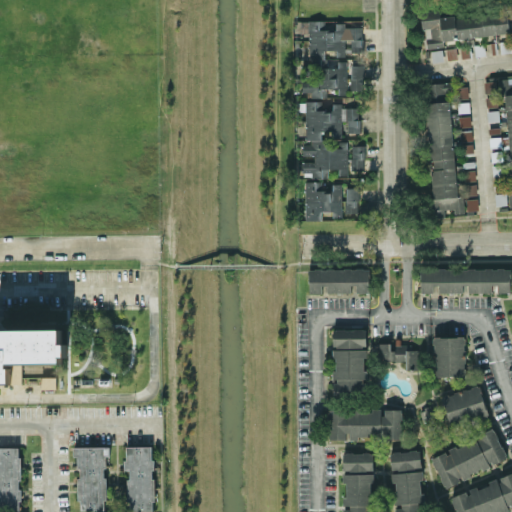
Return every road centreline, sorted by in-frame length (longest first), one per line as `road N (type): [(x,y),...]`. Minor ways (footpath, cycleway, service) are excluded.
road 1 (residential): [(394,0),(398,244)]
road 2 (residential): [(511,242),(302,245)]
road 3 (residential): [(152,247),(0,248)]
